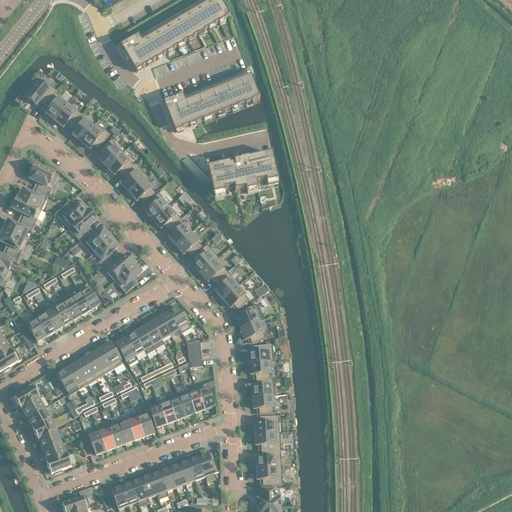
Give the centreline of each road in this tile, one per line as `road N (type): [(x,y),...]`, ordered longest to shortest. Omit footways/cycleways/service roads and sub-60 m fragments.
road 1 (residential): [(0,186),(22,142),(36,140),(88,181),(177,281)]
road 2 (residential): [(0,386),(177,281)]
road 3 (residential): [(230,427),(39,497)]
road 4 (residential): [(79,0),(115,60),(151,98),(166,134),(204,149)]
road 5 (residential): [(177,281),(224,334),(230,427)]
